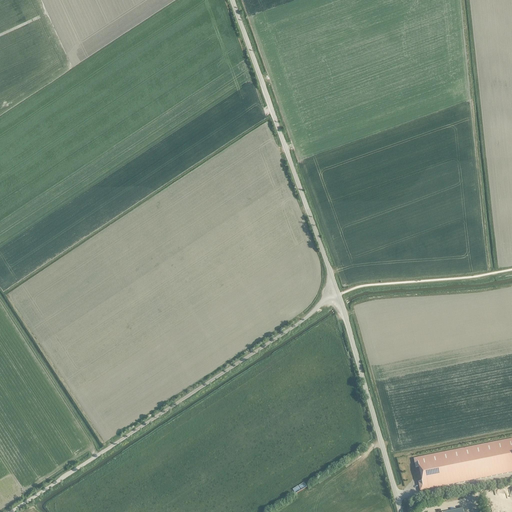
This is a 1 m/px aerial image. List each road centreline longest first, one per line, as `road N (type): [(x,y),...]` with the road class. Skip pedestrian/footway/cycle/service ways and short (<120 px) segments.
road 1 (unclassified): [(12,511),(316,310)]
road 2 (unclassified): [(330,269),(233,0)]
road 3 (unclassified): [(401,511),(340,303)]
